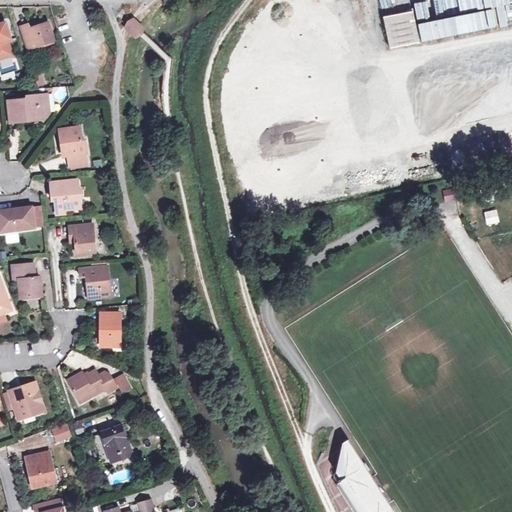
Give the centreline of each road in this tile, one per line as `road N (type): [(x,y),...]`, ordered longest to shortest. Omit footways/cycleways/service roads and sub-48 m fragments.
road 1 (unclassified): [(332,511),(250,310),(212,133),(207,98),(217,45),(252,0)]
road 2 (residential): [(218,511),(149,379),(147,266),(124,196),(115,96),(121,41),(111,0)]
